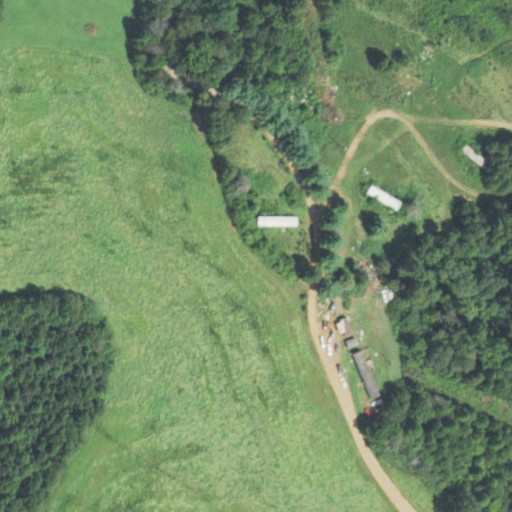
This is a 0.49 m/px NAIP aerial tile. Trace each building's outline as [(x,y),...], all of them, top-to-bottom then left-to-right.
[(383,65),(415,92),(422,84),(389,57),(383,65)] [(326,107),(286,95),(284,104),(323,116),(326,107)] [(458,150),(480,170),(485,164),(463,144),(458,150)] [(364,193),(392,212),(399,202),(370,184),(364,193)] [(294,227),(294,216),(256,216),(256,227),(294,227)] [(343,342),(365,336),(360,318),(338,324),(343,342)]
